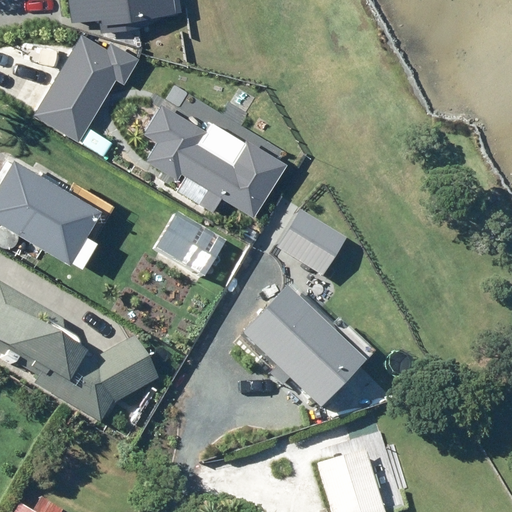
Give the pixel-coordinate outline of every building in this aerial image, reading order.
[(58,0),(21,0),(22,13),(59,11),(58,0)] [(88,0),(92,26),(99,26),(100,33),(143,44),(168,40),(162,0),(88,0)] [(109,43),(104,60),(109,61),(108,65),(115,67),(116,64),(133,68),(138,51),(109,43)] [(153,76),(166,82),(172,68),(159,62),(153,76)] [(30,114),(63,131),(82,95),(50,78),(30,114)] [(172,170),(199,186),(191,200),(203,207),(211,193),(228,202),(258,150),(235,137),(222,158),(191,140),(198,128),(165,109),(136,159),(168,177),(172,170)] [(56,190),(60,182),(40,171),(36,178),(0,156),(0,227),(53,259),(55,256),(67,264),(82,238),(70,230),(84,206),(56,190)] [(293,210),(269,247),(313,276),(337,239),(293,210)] [(175,216),(153,252),(195,278),(202,267),(209,271),(225,246),(175,216)] [(225,333),(305,409),(350,361),(270,285),(225,333)] [(0,351),(52,383),(45,394),(92,422),(102,406),(149,378),(125,337),(90,358),(85,355),(81,360),(65,350),(70,341),(48,327),(52,320),(0,288),(0,351)] [(159,453),(180,418),(165,409),(144,444),(159,453)] [(309,465),(322,511),(372,511),(355,451),(309,465)] [(0,498),(15,472),(0,463),(0,498)] [(22,490),(7,511),(54,511),(55,510),(22,490)]
